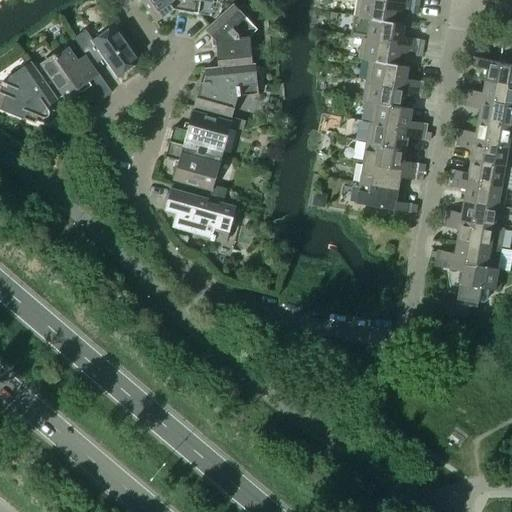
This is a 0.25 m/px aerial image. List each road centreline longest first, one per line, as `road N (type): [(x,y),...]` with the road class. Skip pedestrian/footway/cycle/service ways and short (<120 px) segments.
road 1 (residential): [(166,64),(134,198),(196,282),(400,334)]
road 2 (primary): [(266,511),(0,285)]
road 3 (residential): [(461,0),(400,334)]
road 4 (primary): [(0,382),(152,511)]
road 5 (residential): [(166,64),(64,143)]
